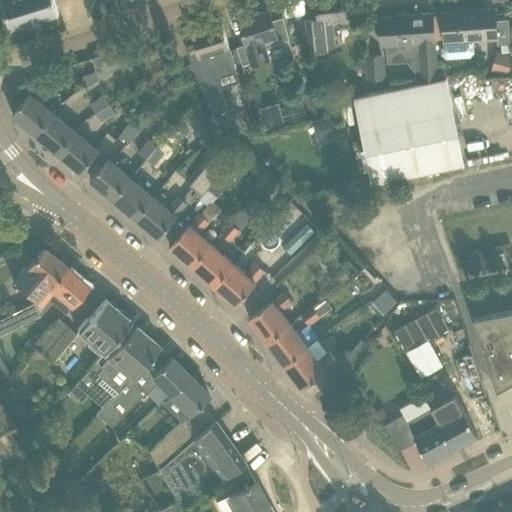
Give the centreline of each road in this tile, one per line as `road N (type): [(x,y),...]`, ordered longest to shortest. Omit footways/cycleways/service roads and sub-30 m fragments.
road 1 (residential): [(306,430),(198,322),(53,204)]
road 2 (residential): [(0,67),(204,0)]
road 3 (residential): [(511,459),(437,493),(393,495)]
